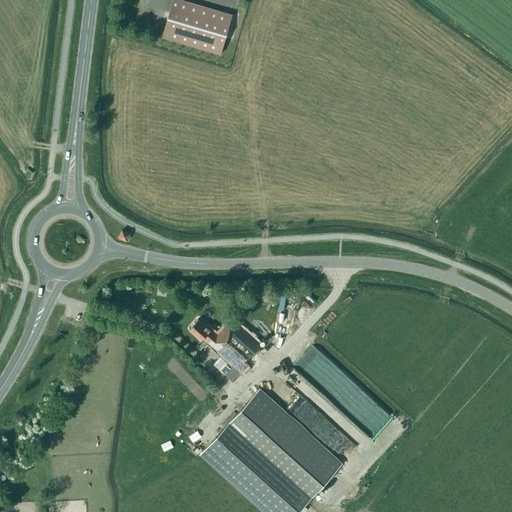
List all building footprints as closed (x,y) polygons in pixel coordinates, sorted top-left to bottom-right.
[(172,0),(162,36),(221,54),(232,14),(183,0),(172,0)] [(130,234),(122,230),(119,236),(127,240),(130,234)] [(242,372),(252,360),(258,354),(257,354),(263,347),(232,318),(217,334),(211,329),(212,328),(208,323),(205,326),(198,319),(189,328),(201,340),(203,338),(242,372)] [(304,373),(325,351),(314,341),(294,362),(304,373)] [(226,364),(221,370),(226,375),(231,369),(226,364)] [(239,375),(232,368),(231,369),(226,375),(234,381),(239,375)] [(264,511),(297,511),(341,463),(260,388),(200,454),(264,511)]
